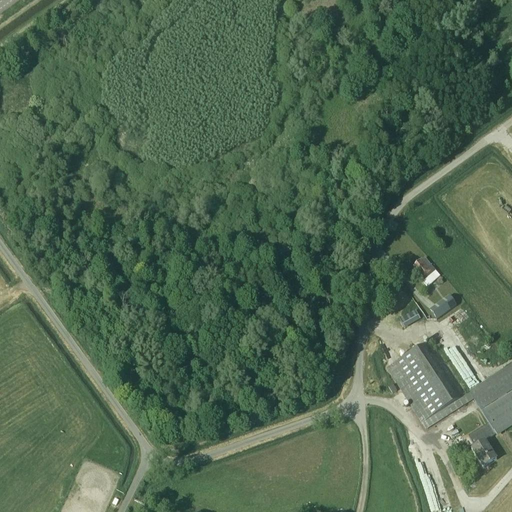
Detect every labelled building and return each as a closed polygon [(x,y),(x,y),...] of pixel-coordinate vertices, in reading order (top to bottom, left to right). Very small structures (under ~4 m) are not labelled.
[(394,234),(398,224),(393,222),(389,232),(394,234)] [(435,272),(426,260),(424,262),(423,260),(414,267),(422,277),(419,279),(422,283),(435,272)] [(430,310),(429,311),(433,317),(437,321),(445,315),(457,307),(449,296),(445,300),(443,301),(436,306),(430,310)] [(403,326),(418,317),(415,311),(400,320),(403,326)] [(387,371),(427,431),(473,399),(489,424),(469,438),(476,448),(471,451),(484,470),(497,460),(485,443),(497,435),(498,438),(511,428),(511,365),(469,393),(470,394),(466,396),(429,342),(387,371)]
